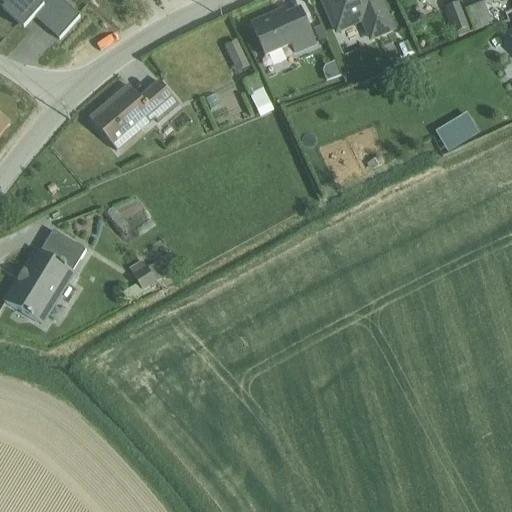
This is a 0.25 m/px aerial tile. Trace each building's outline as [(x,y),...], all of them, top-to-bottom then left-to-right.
[(62,40),(82,19),(62,0),(0,0),(0,2),(29,31),(41,20),(62,40)] [(382,0),(320,0),(340,49),(357,43),(359,49),(396,35),(382,0)] [(442,0),(417,0),(421,9),(442,0)] [(249,28),(268,74),(325,50),(306,4),(249,28)] [(474,34),(494,29),(488,5),(468,10),(474,34)] [(467,23),(453,27),(456,39),(470,35),(467,23)] [(226,49),(241,77),(253,71),(238,43),(226,49)] [(261,114),(274,107),(258,77),(245,84),(261,114)] [(129,91),(93,126),(111,145),(139,119),(150,130),(174,107),(153,84),(137,99),(129,91)] [(122,197),(130,219),(144,214),(136,192),(122,197)] [(7,305),(43,327),(84,258),(62,245),(48,269),(34,261),(7,305)] [(162,265),(141,283),(152,296),(172,278),(162,265)]
